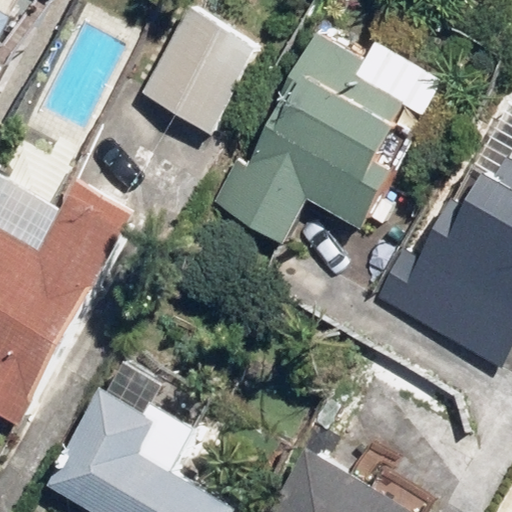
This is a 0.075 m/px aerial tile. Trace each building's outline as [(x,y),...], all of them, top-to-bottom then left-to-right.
[(0,0),(0,124),(44,50),(29,41),(47,11),(35,3),(36,0),(0,0)] [(233,134),(288,43),(216,0),(208,0),(155,87),(233,134)] [(386,59),(335,29),(231,205),(299,245),(325,200),(380,233),(441,129),(419,116),(430,97),(380,68),(386,59)] [(511,366),(511,162),(473,228),(456,218),(405,303),(511,366)] [(0,401),(48,427),(167,207),(108,175),(67,249),(0,212),(0,401)] [(150,348),(129,382),(126,380),(64,477),(120,511),(119,511),(261,511),(268,502),(192,460),(230,399),(150,348)] [(451,511),(337,436),(286,511),(451,511)]
